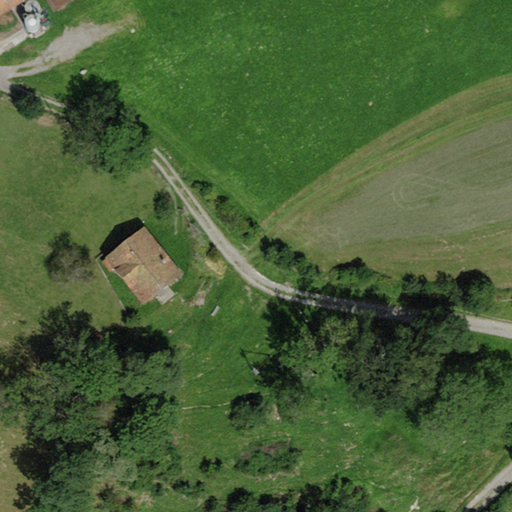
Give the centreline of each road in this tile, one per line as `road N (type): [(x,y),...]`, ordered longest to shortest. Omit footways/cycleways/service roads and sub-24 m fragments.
road 1 (track): [(511,332),(280,292),(236,261),(145,146),(2,82)]
road 2 (track): [(511,109),(358,173),(236,261)]
